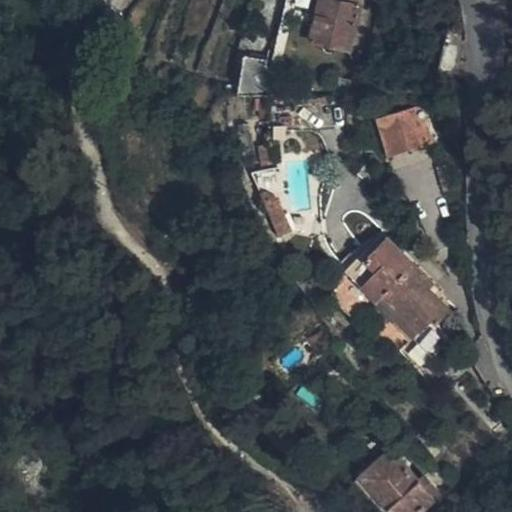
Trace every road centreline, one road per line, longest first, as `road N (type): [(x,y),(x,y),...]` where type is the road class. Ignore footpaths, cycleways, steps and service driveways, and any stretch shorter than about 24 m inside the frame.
road 1 (residential): [(322,511),(274,471),(215,438),(193,401),(176,295),(104,215),(102,178),(75,100),(78,64),(116,0)]
road 2 (residential): [(476,0),(487,57),(476,203),(491,324),(511,359)]
road 3 (track): [(325,511),(329,498),(264,412),(351,454)]
